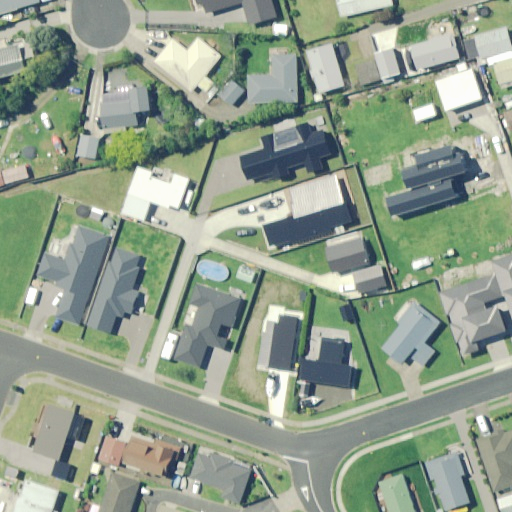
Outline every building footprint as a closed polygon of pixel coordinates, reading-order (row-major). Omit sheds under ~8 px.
[(0,0),(0,15),(43,1),(42,0),(0,0)] [(395,5),(394,0),(338,0),(343,17),(395,5)] [(283,29),(279,14),(266,18),(270,32),(283,29)] [(511,49),(511,40),(508,28),(477,36),(483,58),(511,49)] [(461,58),(454,34),(403,51),(410,74),(461,58)] [(223,56),(200,38),(190,51),(175,40),(157,62),(193,92),(199,85),(208,93),(215,84),(206,77),(223,56)] [(343,42),(309,52),(322,93),(346,86),(337,57),(347,54),(343,42)] [(38,57),(35,43),(0,51),(0,79),(29,72),(26,60),(38,57)] [(503,89),(511,86),(511,53),(494,58),(503,89)] [(301,102),(300,55),(276,55),(276,76),(250,76),(250,103),(301,102)] [(383,80),(377,60),(357,66),(363,85),(383,80)] [(484,99),(474,69),(439,82),(449,111),(484,99)] [(246,91),(232,79),(220,94),(234,106),(246,91)] [(157,110),(155,86),(135,88),(136,102),(105,104),(107,134),(128,132),(127,127),(140,126),(139,112),(157,110)] [(102,139),(85,136),(81,156),(99,159),(102,139)] [(372,264),(364,238),(328,248),(336,274),(372,264)] [(442,324),(416,304),(411,309),(405,305),(394,319),(403,326),(385,348),(408,366),(414,358),(425,366),(437,352),(426,343),(442,324)] [(79,413),(54,405),(38,453),(63,461),(79,413)] [(511,432),(480,442),(496,493),(511,488),(511,432)] [(128,444),(109,438),(102,460),(120,466),(128,444)] [(178,451),(136,438),(128,463),(169,476),(178,451)] [(213,453),(212,457),(201,454),(193,479),(227,491),(225,498),(243,504),(254,471),(235,465),(237,461),(213,453)] [(467,475),(460,453),(428,464),(439,495),(442,494),(448,511),(473,503),(464,476),(467,475)] [(133,511),(144,482),(116,473),(103,509),(94,506),(91,511),(133,511)] [(418,511),(405,475),(382,483),(391,511),(418,511)] [(54,511),(61,492),(30,481),(28,486),(21,484),(16,500),(22,502),(19,511),(54,511)] [(511,511),(511,496),(500,500),(504,511),(511,511)] [(189,511),(163,503),(160,511),(189,511)]
